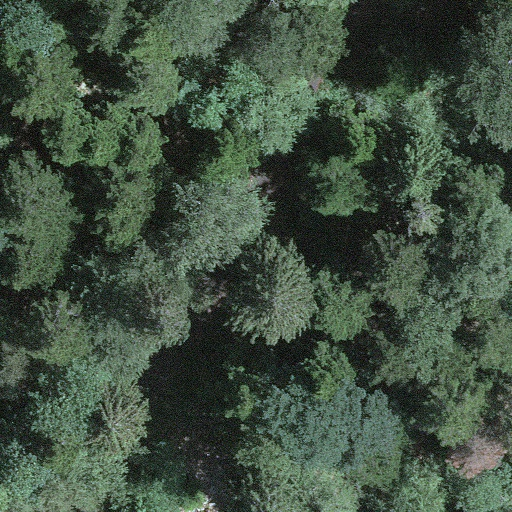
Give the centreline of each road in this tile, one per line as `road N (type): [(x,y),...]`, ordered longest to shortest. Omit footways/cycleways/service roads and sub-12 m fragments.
road 1 (track): [(80,511),(244,238),(346,0)]
road 2 (track): [(16,0),(0,269)]
